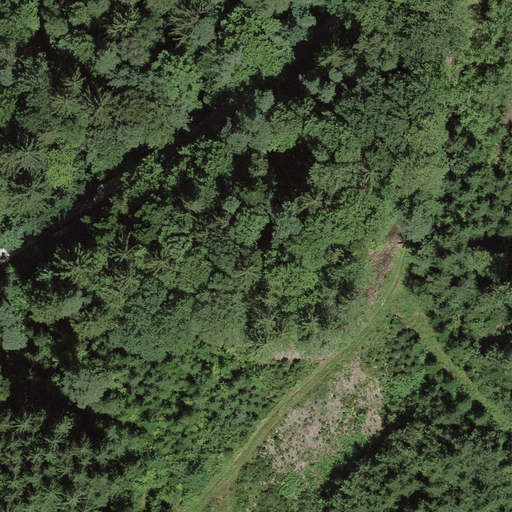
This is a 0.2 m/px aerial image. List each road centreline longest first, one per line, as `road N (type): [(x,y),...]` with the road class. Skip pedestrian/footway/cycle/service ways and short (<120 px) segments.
road 1 (track): [(228,511),(232,471),(278,407),(393,290),(462,0)]
road 2 (track): [(371,0),(0,263)]
